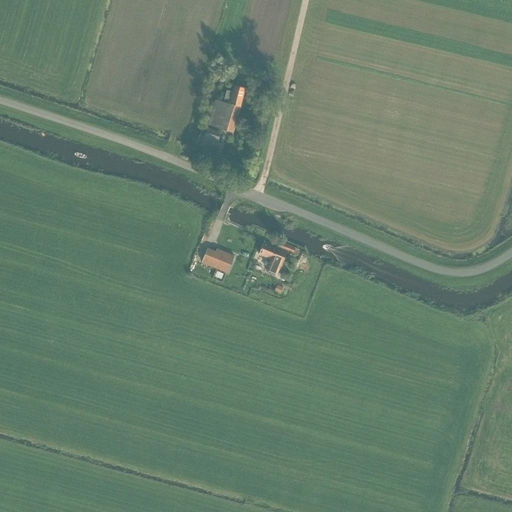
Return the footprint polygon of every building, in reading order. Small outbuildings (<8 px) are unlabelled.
[(241,106),(240,106),(245,88),(236,85),(234,92),(227,91),(226,95),(224,94),(224,97),(225,97),(224,102),(216,100),(208,125),(233,132),(241,106)] [(196,146),(215,152),(221,132),(202,126),(196,146)] [(295,248),(279,241),(277,247),(263,242),(259,254),(271,259),(267,269),(279,273),(287,253),(293,255),(295,248)] [(216,252),(208,248),(202,263),(227,273),(234,256),(217,249),(216,252)] [(283,288),(277,285),(274,291),(280,294),(283,288)]
